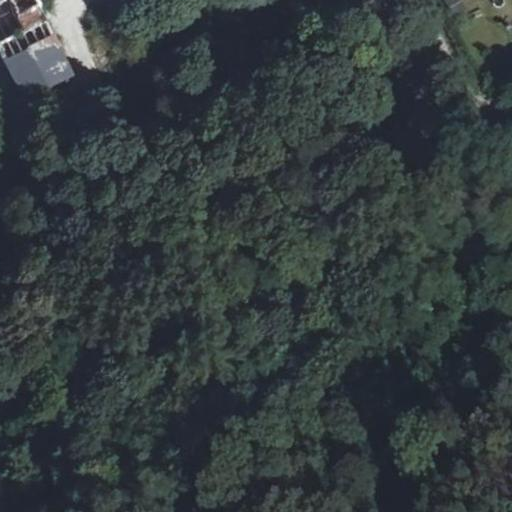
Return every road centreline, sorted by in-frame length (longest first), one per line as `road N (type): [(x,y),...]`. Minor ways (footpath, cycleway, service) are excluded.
road 1 (track): [(511,237),(237,310),(0,412)]
road 2 (track): [(511,120),(475,96),(417,0)]
